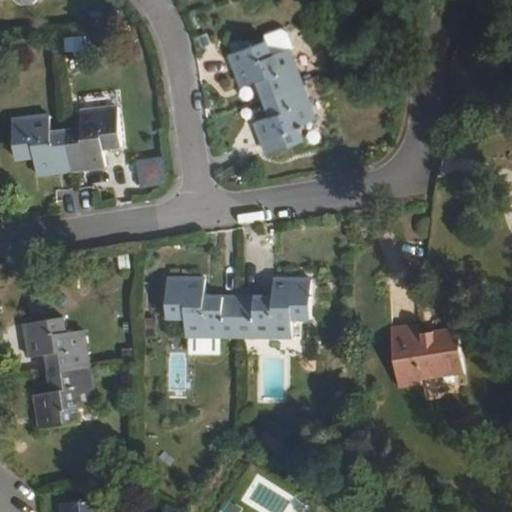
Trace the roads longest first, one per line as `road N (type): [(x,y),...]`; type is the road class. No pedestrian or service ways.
road 1 (residential): [(208,204),(420,174),(432,75),(472,0)]
road 2 (residential): [(208,204),(171,33),(144,0)]
road 3 (residential): [(0,241),(208,204)]
